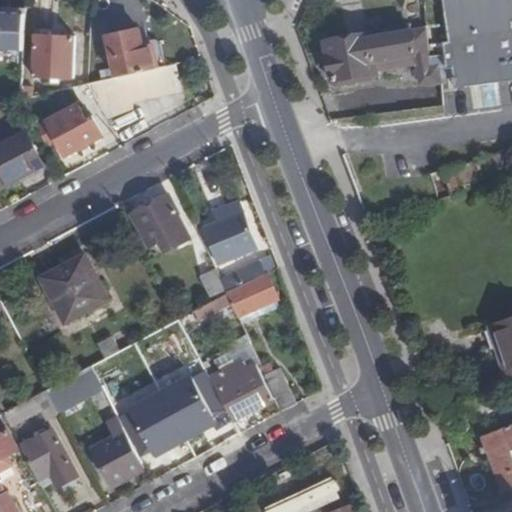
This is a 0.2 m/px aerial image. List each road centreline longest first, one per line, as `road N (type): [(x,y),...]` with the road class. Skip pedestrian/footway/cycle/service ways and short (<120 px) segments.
road 1 (residential): [(275,98),(0,239)]
road 2 (tertiary): [(380,387),(275,98)]
road 3 (residential): [(147,511),(380,387)]
road 4 (tertiary): [(424,511),(380,387)]
